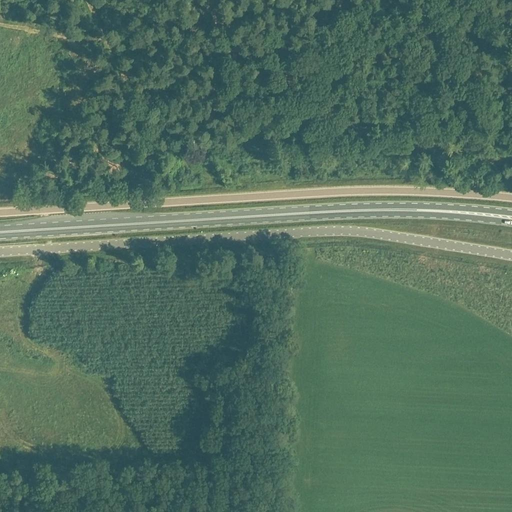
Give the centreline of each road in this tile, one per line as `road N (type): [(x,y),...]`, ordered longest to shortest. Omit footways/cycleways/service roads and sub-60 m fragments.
road 1 (unclassified): [(0,251),(325,229),(511,256)]
road 2 (unclassified): [(0,213),(335,192),(511,198)]
road 3 (primary): [(0,233),(400,210)]
